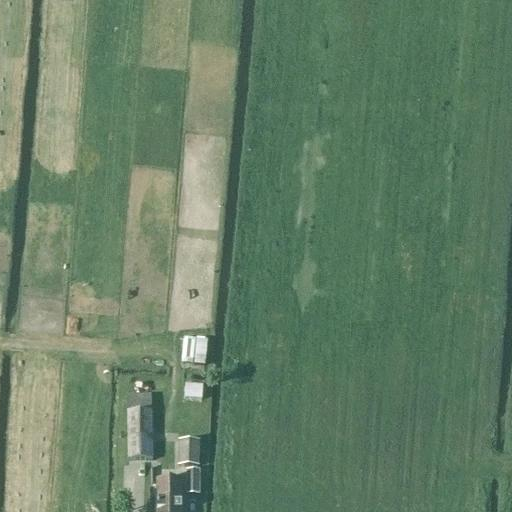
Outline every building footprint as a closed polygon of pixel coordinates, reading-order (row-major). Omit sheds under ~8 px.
[(205,366),(206,340),(181,339),(181,365),(205,366)] [(154,462),(153,415),(128,415),(128,463),(154,462)] [(200,443),(179,443),(179,469),(200,469),(200,443)] [(200,473),(187,473),(187,497),(200,497),(200,473)] [(156,511),(181,511),(181,482),(157,483),(156,511)]
